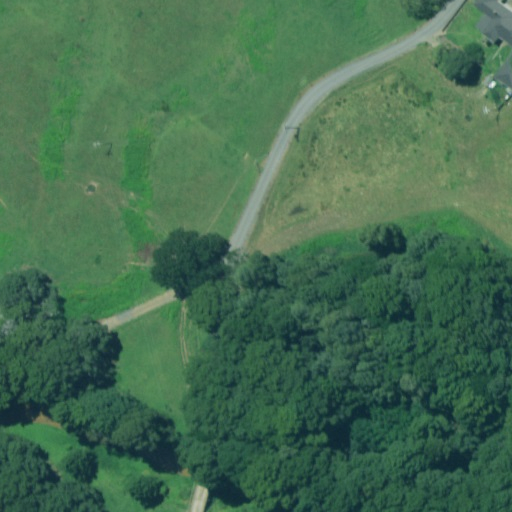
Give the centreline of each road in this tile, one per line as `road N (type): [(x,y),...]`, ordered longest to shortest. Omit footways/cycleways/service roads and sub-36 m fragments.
road 1 (unknown): [(461,0),(441,31),(311,106),(291,131),(223,276)]
road 2 (unknown): [(223,276),(152,317),(0,368)]
road 3 (unknown): [(223,276),(196,511)]
